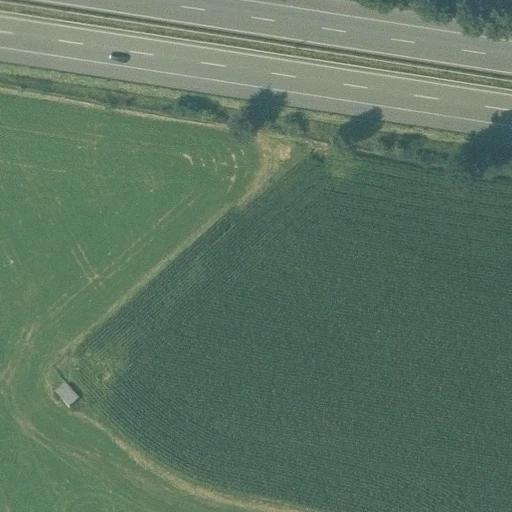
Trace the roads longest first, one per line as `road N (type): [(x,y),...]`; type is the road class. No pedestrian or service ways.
road 1 (motorway): [(0,29),(511,109)]
road 2 (motorway): [(511,50),(183,0)]
road 3 (track): [(322,511),(223,487),(131,433),(62,362)]
